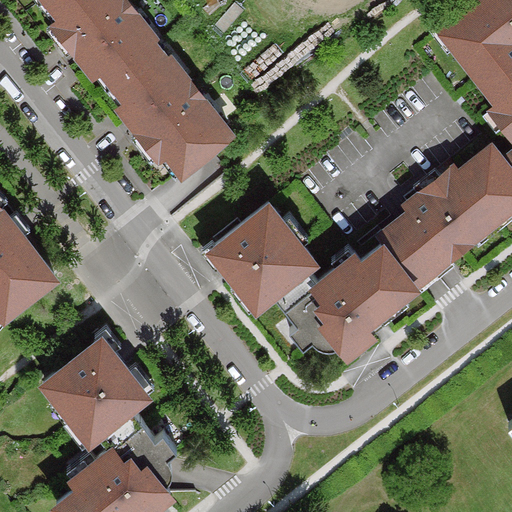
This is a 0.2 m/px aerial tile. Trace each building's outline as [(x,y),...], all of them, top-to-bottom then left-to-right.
[(54,0),(64,11),(56,17),(66,30),(74,24),(84,36),(76,43),(95,67),(102,61),(129,94),(121,100),(141,125),(149,119),(158,131),(150,137),(161,150),(168,144),(184,164),(232,126),(202,88),(199,91),(190,80),(193,77),(172,50),(169,53),(152,32),(156,29),(135,3),(131,5),(127,0),(54,0)] [(511,0),(472,0),(441,24),(500,99),(492,105),(511,131),(511,148),(504,155),(493,141),(460,167),(455,161),(433,179),(438,185),(426,194),(421,188),(408,199),(413,204),(412,205),(450,253),(511,202),(511,0)] [(315,254),(270,197),(213,242),(258,299),(274,287),(298,318),(291,324),(304,342),(330,322),(349,346),(374,328),(366,318),(418,278),(386,237),(362,256),(356,247),(320,276),(308,261),(315,254)] [(0,299),(7,308),(56,269),(26,232),(20,237),(5,218),(11,212),(0,198),(0,299)] [(450,253),(412,205),(396,217),(380,230),(386,237),(418,278),(432,267),(450,253)] [(103,329),(46,375),(91,432),(99,426),(111,441),(75,469),(81,478),(58,496),(70,511),(120,511),(141,496),(148,505),(173,486),(153,462),(159,457),(178,442),(164,424),(157,430),(132,399),(148,387),(103,329)]
